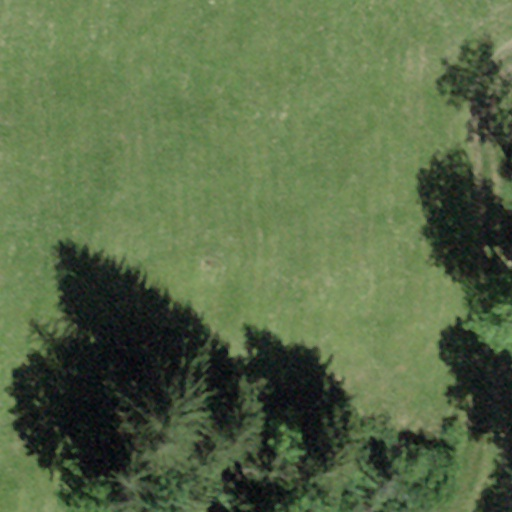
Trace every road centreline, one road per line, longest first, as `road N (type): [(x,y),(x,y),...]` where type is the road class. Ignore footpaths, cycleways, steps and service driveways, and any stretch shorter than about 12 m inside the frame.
road 1 (track): [(511,363),(496,281),(483,102),(495,67),(511,58)]
road 2 (track): [(511,369),(489,367),(447,511)]
